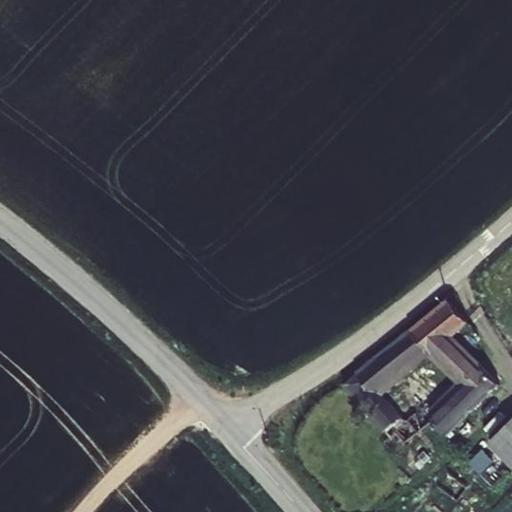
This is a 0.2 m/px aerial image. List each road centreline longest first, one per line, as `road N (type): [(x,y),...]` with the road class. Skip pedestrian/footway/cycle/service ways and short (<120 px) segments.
road 1 (residential): [(225,430),(363,344),(511,222)]
road 2 (unclassified): [(0,222),(148,349),(225,430)]
road 3 (track): [(80,511),(201,404)]
